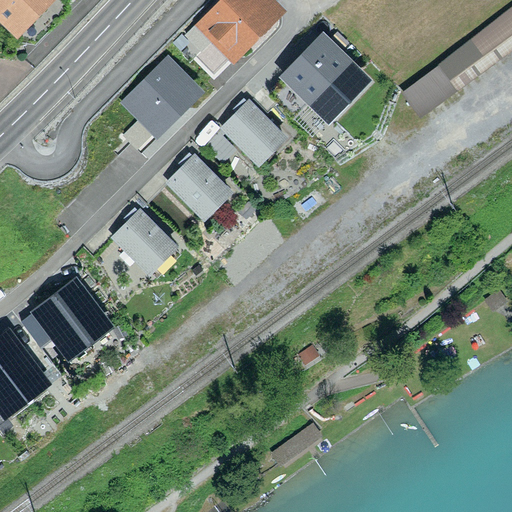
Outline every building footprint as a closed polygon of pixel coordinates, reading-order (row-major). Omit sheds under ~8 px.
[(0,0),(0,12),(17,29),(45,0),(0,0)] [(261,0),(230,0),(207,24),(235,52),(274,13),(261,0)] [(420,117),(511,49),(511,9),(404,95),(420,117)] [(331,118),(366,82),(322,40),(283,81),(307,104),(312,100),(331,118)] [(128,103),(156,132),(197,91),(168,63),(128,103)] [(223,128),(259,163),(284,138),(245,99),(234,111),(237,114),(223,128)] [(90,152),(106,169),(119,156),(103,140),(90,152)] [(77,165),(93,181),(106,169),(90,152),(77,165)] [(169,182),(204,217),(229,192),(191,154),(180,165),(183,168),(169,182)] [(64,178),(80,194),(93,181),(77,165),(64,178)] [(51,191),(67,207),(80,194),(64,178),(51,191)] [(114,236),(150,272),(175,247),(136,208),(125,219),(128,223),(114,236)] [(68,350),(103,323),(74,285),(39,312),(68,350)] [(487,299),(493,307),(503,299),(497,292),(487,299)] [(0,401),(3,405),(38,378),(8,338),(0,343),(0,401)] [(312,425),(274,452),(281,462),(318,434),(312,425)]
